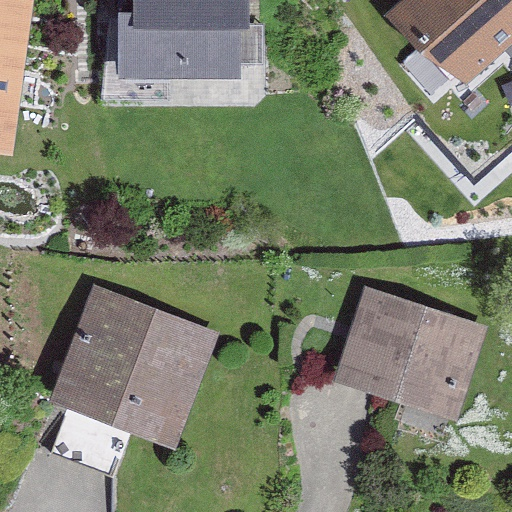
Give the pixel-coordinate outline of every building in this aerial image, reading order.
[(31,0),(0,0),(0,161),(12,163),(31,0)] [(127,0),(128,24),(117,23),(117,87),(239,88),(239,39),(251,40),(251,0),(127,0)] [(511,47),(511,0),(406,0),(389,16),(461,94),(511,47)] [(213,339),(89,293),(47,406),(170,452),(213,339)] [(485,333),(373,297),(344,386),(456,423),(485,333)]
